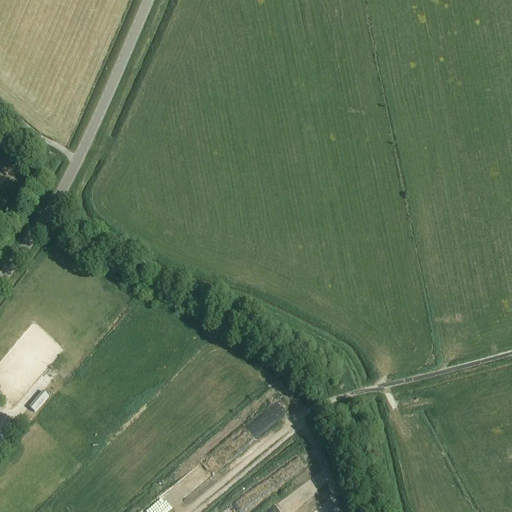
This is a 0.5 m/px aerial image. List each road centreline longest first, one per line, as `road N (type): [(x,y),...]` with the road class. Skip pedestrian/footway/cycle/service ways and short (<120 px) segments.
road 1 (tertiary): [(0,280),(77,161),(146,0)]
road 2 (track): [(296,419),(320,404),(511,354)]
